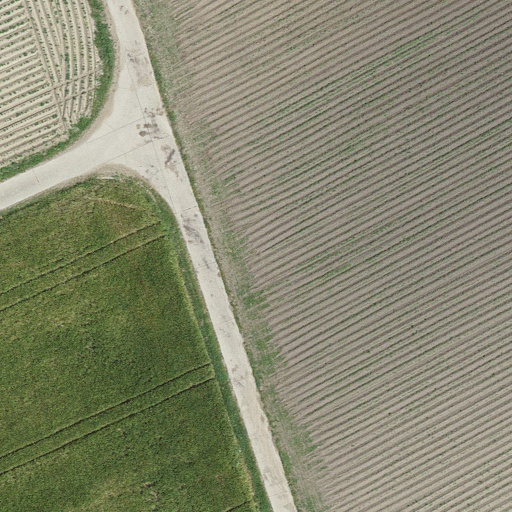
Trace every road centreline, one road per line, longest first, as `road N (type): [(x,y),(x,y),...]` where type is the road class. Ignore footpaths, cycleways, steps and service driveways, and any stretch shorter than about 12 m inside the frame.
road 1 (track): [(116,0),(284,511)]
road 2 (track): [(0,196),(157,125)]
